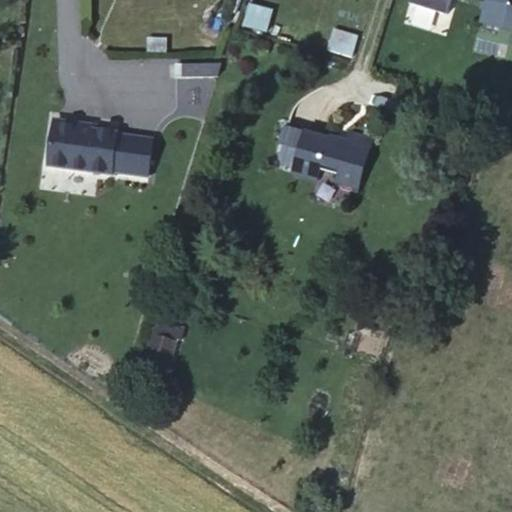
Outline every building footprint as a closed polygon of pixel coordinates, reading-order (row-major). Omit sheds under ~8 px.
[(353,53),(357,33),(330,27),(329,33),(269,20),(272,6),(246,0),(239,27),(353,53)] [(407,0),(444,9),(446,0),(407,0)] [(510,0),(482,0),(481,21),(508,23),(510,0)] [(426,13),(400,7),(390,56),(415,61),(426,13)] [(222,63),(204,64),(205,76),(218,76),(222,63)] [(204,64),(179,64),(179,77),(205,76),(204,64)] [(54,124),(48,166),(112,174),(112,172),(147,176),(153,139),(117,134),(117,133),(78,127),(75,122),(62,121),(57,125),(54,124)] [(348,144),(305,131),(292,174),(317,181),(320,170),(337,175),(335,182),(356,188),(353,199),(354,199),(369,150),(348,144)] [(350,133),(348,144),(369,150),(371,139),(350,133)] [(153,329),(144,360),(173,369),(176,361),(167,359),(177,328),(162,324),(153,329)]
